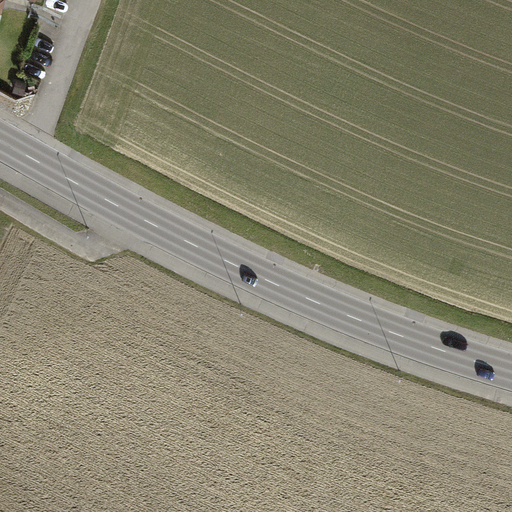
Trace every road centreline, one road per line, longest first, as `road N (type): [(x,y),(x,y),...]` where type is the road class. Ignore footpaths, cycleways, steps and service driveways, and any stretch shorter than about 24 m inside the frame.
road 1 (primary): [(28,155),(275,283),(511,371)]
road 2 (residential): [(28,155),(90,0)]
